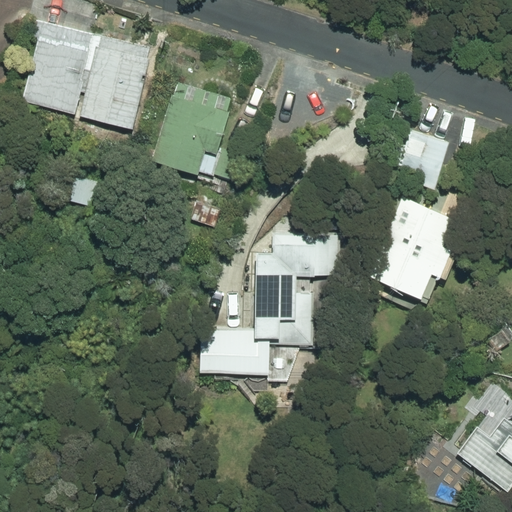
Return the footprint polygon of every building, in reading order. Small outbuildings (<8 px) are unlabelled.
[(23,98),(136,126),(153,56),(150,55),(153,44),(37,15),(32,35),(39,37),(23,98)] [(234,95),(180,79),(176,93),(174,92),(156,156),(202,170),(203,168),(236,178),(245,152),(221,145),(233,107),(230,107),(234,95)] [(408,177),(438,186),(451,141),(401,125),(391,158),(412,164),(408,177)] [(373,272),(424,295),(437,267),(446,271),(456,246),(447,242),(458,216),(407,193),(373,272)] [(195,215),(218,223),(225,205),(201,196),(195,215)] [(204,370),(273,370),(273,342),(318,342),(318,289),(300,290),(301,273),(344,273),(343,232),(276,232),(275,249),(259,248),(260,326),(205,326),(204,370)] [(511,418),(508,415),(494,434),(481,425),(461,452),(511,488),(511,486),(511,418)]
